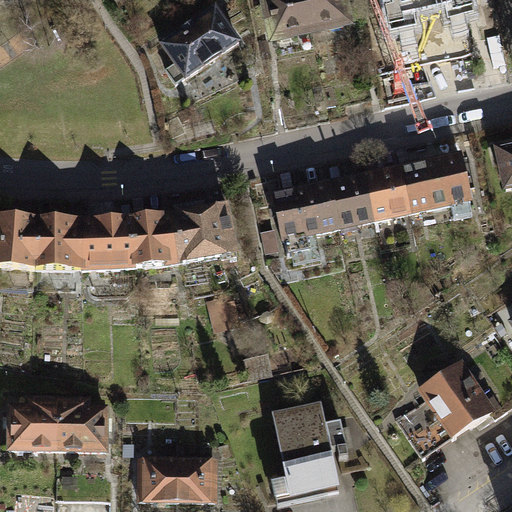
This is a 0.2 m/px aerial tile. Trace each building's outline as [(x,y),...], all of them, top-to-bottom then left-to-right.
[(304,0),(265,0),(274,41),(311,33),(304,0)] [(342,0),(304,0),(311,33),(348,26),(342,0)] [(463,0),(392,0),(396,22),(466,9),(463,0)] [(217,11),(163,48),(177,67),(167,74),(178,89),(241,46),(217,11)] [(511,149),(498,153),(507,193),(511,191),(511,149)] [(465,158),(400,172),(410,217),(475,203),(465,158)] [(400,172),(365,179),(374,224),(410,217),(400,172)] [(365,179),(330,186),(339,232),(374,224),(365,179)] [(330,186),(274,198),(283,243),(286,243),(289,258),(310,254),(307,238),(339,232),(330,186)] [(228,209),(175,218),(182,266),(237,256),(228,209)] [(175,218),(132,223),(136,271),(182,266),(175,218)] [(38,224),(0,221),(0,269),(36,273),(38,224)] [(132,223),(83,224),(83,273),(136,271),(132,223)] [(83,224),(38,224),(36,273),(83,273),(83,224)] [(277,235),(264,238),(267,254),(280,251),(277,235)] [(215,334),(242,329),(238,300),(210,304),(215,334)] [(511,412),(511,354),(502,339),(421,391),(429,403),(399,422),(424,460),(491,416),(496,423),(511,412)] [(249,382),(274,376),(269,354),(244,359),(249,382)] [(276,361),(279,375),(299,370),(296,357),(276,361)] [(84,403),(55,404),(56,463),(106,462),(105,413),(84,414),(84,403)] [(27,414),(6,415),(7,464),(56,463),(55,404),(26,404),(27,414)] [(322,411),(275,421),(289,483),(293,503),(339,493),(322,411)] [(178,445),(168,446),(168,459),(178,459),(178,445)] [(337,453),(340,463),(349,462),(347,451),(337,453)] [(179,464),(140,463),(140,504),(178,504),(179,464)] [(216,464),(179,464),(178,504),(216,505),(216,464)] [(58,474),(58,503),(111,504),(112,474),(58,474)] [(293,503),(289,483),(273,486),(279,511),(341,498),(339,493),(293,503)]
